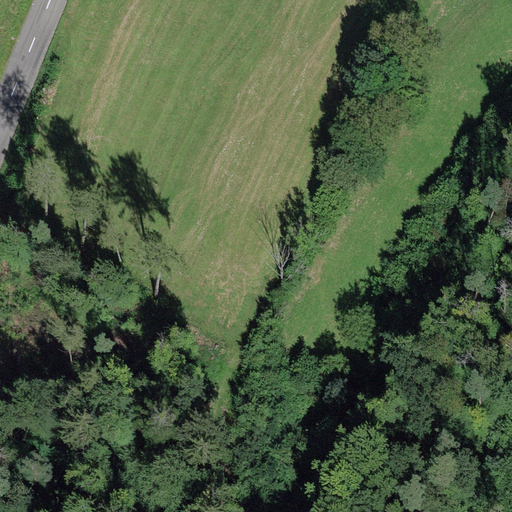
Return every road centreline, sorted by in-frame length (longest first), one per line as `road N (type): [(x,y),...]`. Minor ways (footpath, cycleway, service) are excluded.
road 1 (track): [(394,0),(361,107),(236,361),(215,423),(219,511)]
road 2 (tertiary): [(0,124),(47,0)]
